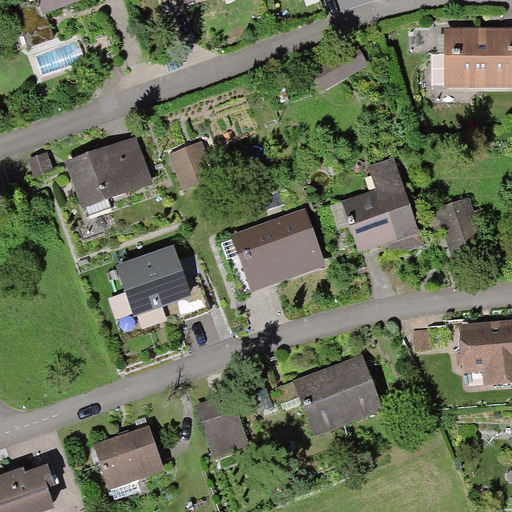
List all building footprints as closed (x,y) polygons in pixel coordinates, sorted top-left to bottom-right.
[(39,0),(40,1),(45,14),(82,0),(39,0)] [(444,89),(511,88),(511,30),(444,30),(444,89)] [(305,59),(323,92),(369,66),(357,44),(328,60),(322,50),(305,59)] [(136,136),(65,163),(84,212),(155,185),(136,136)] [(198,143),(169,155),(181,186),(203,178),(196,160),(204,157),(198,143)] [(47,154),(29,160),(36,180),(54,173),(47,154)] [(375,191),(342,202),(359,255),(390,245),(393,255),(422,246),(395,158),(367,166),(375,191)] [(471,196),(436,208),(454,262),(489,251),(471,196)] [(303,208),(231,235),(233,241),(223,244),(241,293),(251,289),(253,293),(298,276),(325,266),(303,208)] [(173,248),(117,267),(134,318),(172,305),(175,314),(204,304),(195,279),(185,282),(179,265),(173,248)] [(511,321),(460,326),(463,376),(481,375),(482,388),(511,385),(511,321)] [(414,332),(415,351),(432,350),(431,331),(414,332)] [(314,438),(384,412),(362,355),(294,381),(272,390),(281,414),(302,406),(314,438)] [(196,407),(216,460),(251,447),(231,394),(196,407)] [(124,435),(95,446),(111,491),(164,472),(147,427),(124,435)] [(0,511),(53,511),(47,491),(56,488),(53,480),(48,466),(26,474),(25,469),(0,477),(0,511)]
